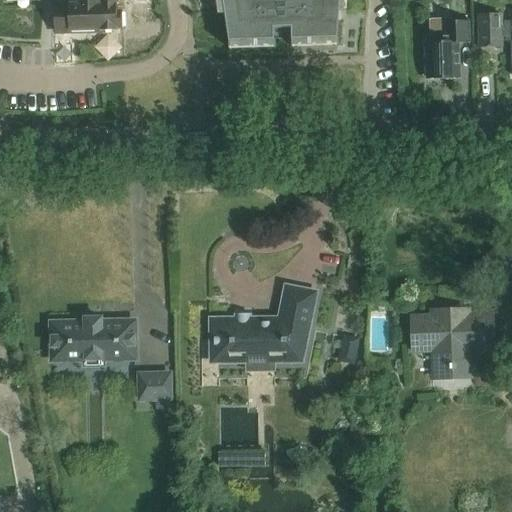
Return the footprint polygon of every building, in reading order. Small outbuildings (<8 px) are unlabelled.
[(61,0),(62,5),(54,5),(55,30),(59,30),(59,33),(75,32),(75,27),(100,26),(100,31),(118,30),(118,28),(123,28),(122,12),(117,12),(116,0),(61,0)] [(221,0),(223,12),(225,11),(229,41),(275,40),(274,28),(292,27),(292,39),(338,38),(340,0),(221,0)] [(506,41),(511,40),(511,21),(506,22),(506,24),(501,24),(501,13),(479,14),(480,46),(501,45),(501,36),(506,36),(506,41)] [(430,21),(431,43),(427,43),(428,79),(459,78),(457,43),(469,42),(468,21),(450,22),(450,20),(430,21)] [(297,358),(309,291),(282,285),(276,318),(245,318),(244,318),(244,320),(232,320),(232,318),(231,318),(231,319),(207,319),(208,339),(214,339),(214,359),(297,358)] [(471,313),(471,308),(429,310),(429,317),(412,317),(414,352),(434,351),(434,368),(470,366),(469,350),(494,349),(494,338),(511,336),(511,288),(501,289),(502,315),(493,315),(493,312),(471,313)] [(80,323),(47,325),(49,361),(80,359),(80,365),(100,364),(100,359),(130,358),(129,322),(96,323),(96,318),(94,318),(83,318),(83,319),(80,319),(80,323)] [(338,361),(354,365),(360,338),(344,335),(338,361)] [(137,372),(138,403),(156,403),(156,409),(171,409),(171,402),(173,402),(172,372),(137,372)] [(234,470),(264,469),(262,419),(231,421),(234,470)] [(258,502),(279,503),(280,486),(259,485),(258,502)]
